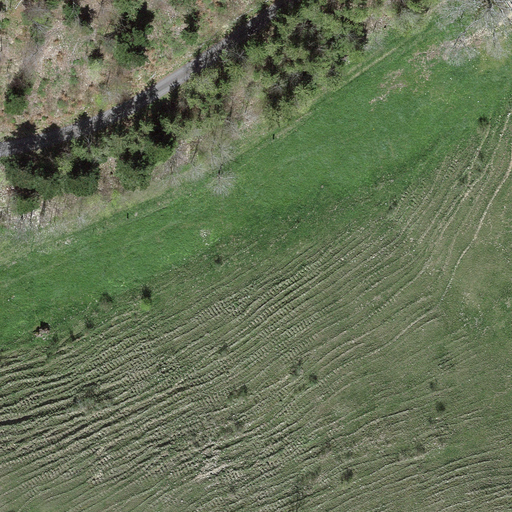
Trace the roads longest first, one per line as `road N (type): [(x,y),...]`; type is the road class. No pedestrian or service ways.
road 1 (track): [(0,256),(256,144),(475,0)]
road 2 (unclassified): [(0,149),(72,131),(137,102),(286,0)]
